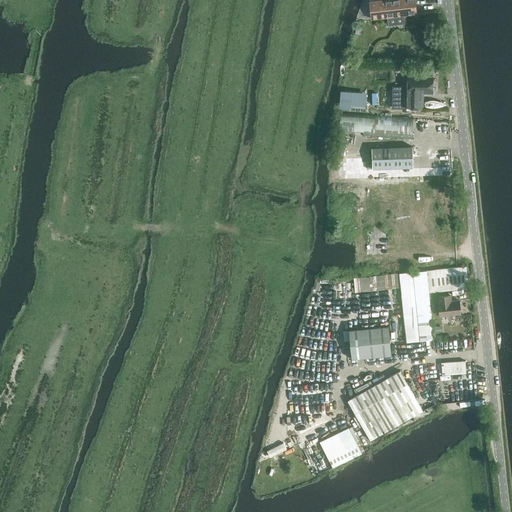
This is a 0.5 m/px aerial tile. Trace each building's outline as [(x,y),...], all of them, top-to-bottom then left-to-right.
[(372,19),(417,14),(415,0),(379,0),(370,1),(372,19)] [(393,108),(423,108),(423,93),(433,93),(433,76),(408,76),(408,87),(393,87),(393,108)] [(340,108),(351,108),(351,106),(367,107),(368,91),(341,90),(340,108)] [(413,118),(340,112),(338,135),(412,140),(413,118)] [(345,142),(336,141),(333,161),(342,162),(345,142)] [(413,147),(372,149),(373,169),(414,168),(413,147)] [(405,178),(396,178),(396,172),(375,172),(375,187),(405,186),(405,178)] [(467,266),(456,267),(413,272),(421,340),(434,339),(429,292),(470,288),(467,266)] [(418,311),(413,272),(355,278),(356,294),(401,289),(403,313),(418,311)] [(459,300),(451,301),(451,295),(439,296),(439,302),(440,316),(460,314),(461,316),(459,300)] [(389,326),(348,330),(351,359),(392,355),(389,326)] [(465,361),(442,362),(443,374),(466,373),(465,361)] [(370,440),(423,410),(400,370),(348,400),(370,440)] [(305,422),(277,416),(275,429),(302,436),(305,422)] [(349,427),(318,442),(331,468),(362,453),(349,427)]
